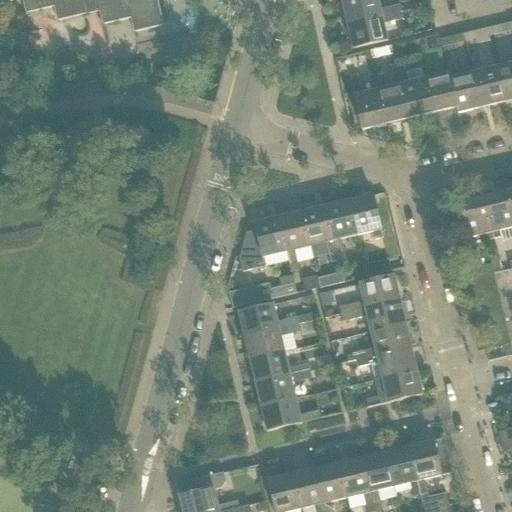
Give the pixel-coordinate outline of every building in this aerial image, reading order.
[(97,3),(102,26),(130,20),(134,34),(163,27),(163,26),(157,0),(22,0),(26,15),(55,8),(58,22),(86,15),(84,6),(97,3)] [(349,0),(341,2),(347,26),(401,13),(399,5),(380,10),(377,0),(349,0)] [(401,13),(347,26),(352,50),(387,41),(383,24),(403,20),(401,13)] [(501,26),(487,29),(489,37),(503,33),(501,26)] [(489,37),(487,29),(473,32),(475,40),(489,37)] [(439,36),(425,39),(426,44),(428,51),(442,48),(440,40),(439,41),(439,36)] [(454,37),(440,40),(442,48),(456,45),(454,37)] [(511,63),(511,64),(496,68),(505,103),(511,101),(511,58),(511,63)] [(404,64),(396,66),(409,120),(433,115),(424,80),(409,84),(404,64)] [(394,87),(378,91),(386,126),(409,120),(396,66),(389,68),(394,87)] [(479,66),(472,68),(481,109),(505,103),(496,68),(480,72),(479,66)] [(466,75),(450,79),(458,114),(481,109),(472,68),(464,69),(466,75)] [(423,74),(424,80),(433,115),(456,109),(457,115),(458,114),(450,79),(449,79),(448,74),(432,78),(430,72),(423,74)] [(386,126),(378,91),(361,95),(357,75),(349,77),(354,97),(353,97),(362,132),(386,126)] [(491,191),(482,193),(493,240),(500,238),(499,232),(511,228),(511,214),(507,193),(492,197),(491,191)] [(493,240),(482,193),(473,195),(474,201),(459,204),(467,239),(485,235),(486,241),(493,240)] [(373,196),(349,201),(357,237),(373,233),(375,239),(382,237),(381,231),(373,196)] [(349,201),(325,207),(338,261),(345,260),(340,241),(357,237),(349,201)] [(301,208),(302,212),(310,247),(326,244),(331,263),(338,261),(325,207),(316,209),(315,205),(301,208)] [(302,212),(278,218),(286,253),(291,272),(298,271),(294,251),(310,247),(302,212)] [(246,233),(239,259),(242,273),(266,267),(264,259),(276,256),(279,255),(286,253),(278,218),(254,224),(256,231),(246,233)] [(501,241),(511,238),(511,228),(499,232),(500,238),(501,241)] [(364,266),(366,277),(390,271),(388,259),(363,265),(364,266)] [(467,271),(469,282),(494,277),(491,265),(467,271)] [(358,267),(354,273),(356,280),(366,277),(364,266),(358,267)] [(341,275),(317,280),(319,288),(343,283),(341,275)] [(316,277),(302,280),(305,292),(319,288),(317,280),(316,277)] [(343,307),(339,308),(341,315),(345,314),(347,313),(400,301),(394,277),(375,281),(359,285),(363,302),(343,307)] [(494,277),(469,282),(472,294),(496,288),(494,277)] [(269,283),(250,288),(253,304),(296,293),(294,284),(270,289),(269,283)] [(496,288),(472,294),(475,305),(499,299),(496,288)] [(331,292),(319,295),(322,307),(331,305),(333,302),(331,292)] [(499,299),(475,305),(477,316),(502,311),(499,299)] [(345,314),(341,315),(342,322),(347,321),(366,317),(370,332),(405,324),(400,301),(347,313),(345,314)] [(239,313),(244,337),(299,325),(297,318),(278,322),(274,305),(239,313)] [(502,311),(477,316),(480,328),(504,322),(502,311)] [(311,315),(297,318),(299,325),(312,321),(311,315)] [(504,322),(480,328),(483,339),(507,333),(504,322)] [(355,354),(356,360),(411,348),(405,324),(370,332),(374,349),(355,353),(355,354)] [(244,337),(250,361),(285,353),(281,337),(301,333),(299,325),(244,337)] [(507,333),(483,339),(485,350),(510,344),(507,333)] [(511,354),(510,344),(485,350),(488,362),(511,356),(511,354)] [(411,348),(356,360),(358,368),(371,365),(374,381),(382,379),(416,371),(411,348)] [(250,361),(255,384),(310,372),(308,365),(289,369),(285,353),(250,361)] [(355,354),(346,356),(348,363),(356,360),(355,354)] [(378,397),(366,400),(367,407),(387,402),(387,403),(422,395),(416,371),(382,379),(374,381),(378,397)] [(255,384),(261,408),(296,400),(292,383),(312,379),(310,372),(255,384)] [(296,400),(261,408),(267,432),(302,424),(302,423),(321,418),(320,411),(300,416),(296,400)] [(511,428),(499,432),(501,442),(511,439),(511,428)] [(434,442),(409,447),(419,489),(426,487),(425,481),(442,477),(442,476),(453,473),(445,439),(434,442)] [(511,450),(511,439),(501,442),(503,453),(511,450)] [(409,447),(386,453),(394,488),(410,484),(413,497),(428,494),(426,487),(419,489),(409,447)] [(386,453),(362,458),(374,511),(378,511),(383,511),(380,501),(396,497),(394,488),(386,453)] [(374,511),(362,458),(339,464),(347,499),(364,495),(367,511),(374,511)] [(339,464),(315,470),(325,511),(333,511),(331,503),(347,499),(339,464)] [(325,511),(315,470),(291,475),(300,510),(317,506),(318,511),(325,511)] [(178,497),(181,511),(224,511),(239,509),(237,501),(218,506),(214,489),(221,488),(224,482),(222,474),(223,473),(175,484),(176,485),(192,482),(195,493),(178,497)] [(292,511),(300,510),(291,475),(268,481),(275,511),(292,511)] [(267,503),(257,506),(258,511),(263,511),(269,511),(267,503)]
